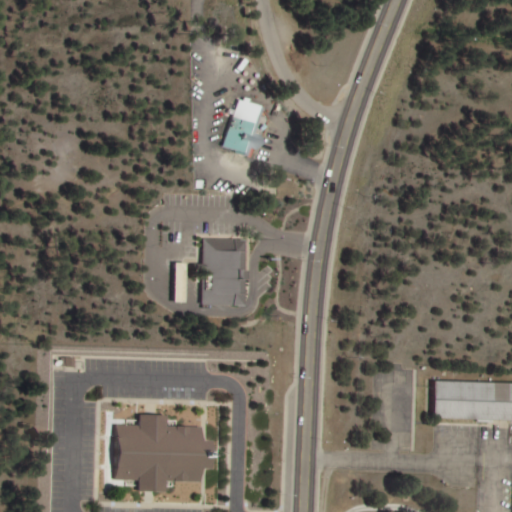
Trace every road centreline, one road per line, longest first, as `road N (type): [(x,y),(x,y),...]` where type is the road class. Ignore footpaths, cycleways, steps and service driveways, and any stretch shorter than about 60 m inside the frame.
road 1 (primary): [(304,511),(324,229),(348,126),(395,0)]
road 2 (tertiary): [(348,126),(297,95),(266,32),(263,0)]
